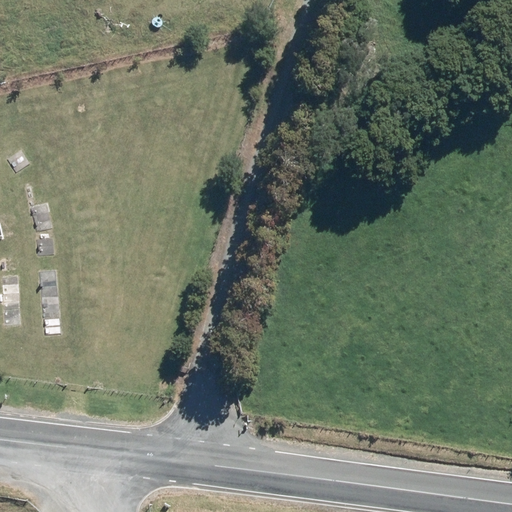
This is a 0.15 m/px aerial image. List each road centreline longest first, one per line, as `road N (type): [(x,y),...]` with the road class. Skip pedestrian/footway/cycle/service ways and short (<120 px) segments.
road 1 (unclassified): [(325,0),(209,388),(195,465)]
road 2 (secondary): [(511,507),(195,465)]
